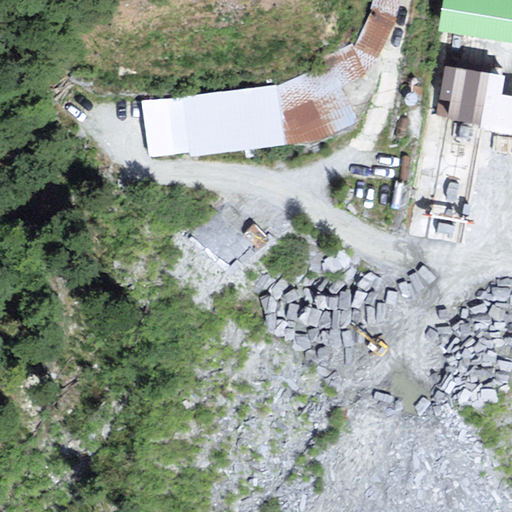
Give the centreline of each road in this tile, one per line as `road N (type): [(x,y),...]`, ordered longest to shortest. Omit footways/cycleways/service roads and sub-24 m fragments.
road 1 (track): [(511,275),(470,277),(343,235),(297,197),(233,179),(154,174),(125,156),(119,133)]
road 2 (track): [(297,197),(366,151),(391,92),(407,0)]
